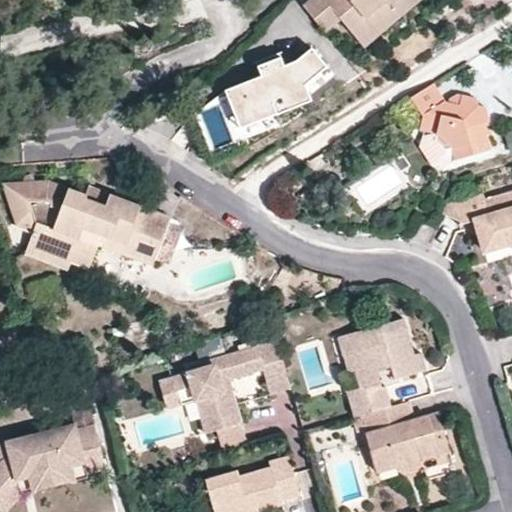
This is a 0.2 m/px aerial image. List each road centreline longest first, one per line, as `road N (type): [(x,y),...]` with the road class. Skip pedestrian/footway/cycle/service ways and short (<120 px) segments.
road 1 (residential): [(511,487),(457,307),(427,275),(325,261),(285,244),(145,149),(106,141)]
road 2 (residential): [(106,141),(109,114),(123,92),(231,28),(229,9),(189,9)]
road 3 (unknown): [(145,149),(249,57),(292,37)]
